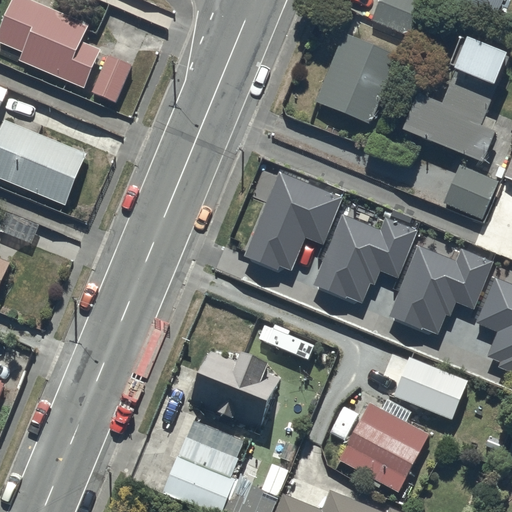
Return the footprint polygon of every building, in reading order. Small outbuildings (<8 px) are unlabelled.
[(413,0),(381,0),(371,28),(409,43),(425,5),(413,0)] [(429,0),(496,27),(505,3),(496,0),(429,0)] [(89,32),(16,2),(0,40),(0,52),(22,61),(19,69),(86,96),(102,58),(82,50),(89,32)] [(399,63),(343,42),(316,111),(373,132),(399,63)] [(454,87),(493,104),(507,72),(467,55),(466,58),(459,55),(449,78),(457,81),(454,87)] [(108,63),(91,99),(115,110),(132,73),(108,63)] [(0,116),(8,96),(0,92),(0,116)] [(491,109),(452,92),(442,114),(416,103),(401,138),(483,173),(497,140),(481,133),(491,109)] [(86,162),(4,128),(0,136),(0,186),(65,214),(86,162)] [(499,189),(459,172),(444,208),(484,225),(499,189)] [(368,240),(311,216),(283,283),(340,307),(343,299),(359,305),(373,271),(358,264),(368,240)] [(479,263),(420,238),(401,284),(435,298),(442,282),(466,292),(479,263)] [(0,294),(10,270),(0,265),(0,294)] [(487,347),(443,327),(434,349),(496,376),(503,359),(485,351),(487,347)] [(237,358),(212,348),(190,401),(259,429),(280,378),(263,371),(270,354),(243,343),(237,358)] [(475,378),(415,353),(405,381),(414,385),(405,405),(444,421),(453,401),(464,405),(475,378)] [(372,399),(341,455),(399,488),(432,431),(408,416),(412,409),(388,396),(382,405),(372,399)] [(239,454),(187,433),(163,491),(216,511),(221,511),(236,475),(232,473),(239,454)] [(511,436),(503,460),(511,463),(511,436)] [(324,506),(286,490),(275,511),(412,511),(392,503),(389,510),(331,487),(324,506)]
